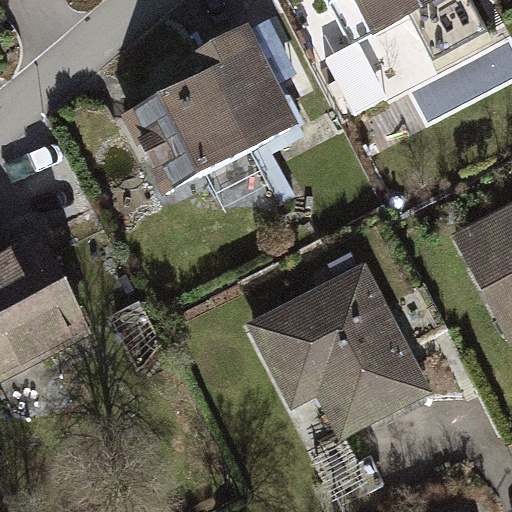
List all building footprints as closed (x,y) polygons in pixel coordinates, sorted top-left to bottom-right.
[(327,0),(353,48),(446,0),(327,0)] [(302,133),(250,30),(164,73),(175,93),(123,119),(165,202),(302,133)] [(511,200),(438,240),(503,361),(511,356),(511,200)] [(0,385),(98,334),(43,232),(0,254),(0,385)] [(364,270),(248,329),(290,412),(317,398),(340,444),(430,399),(364,270)]
